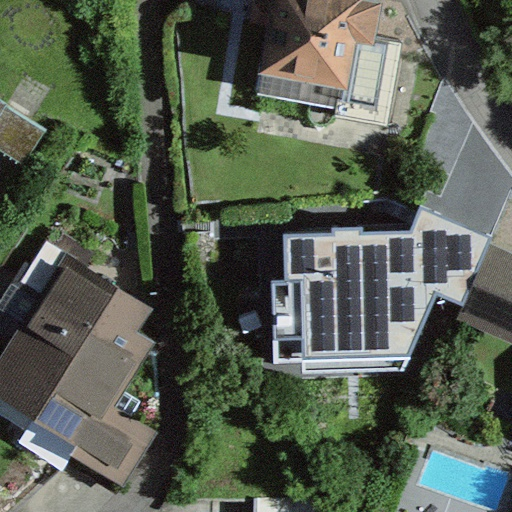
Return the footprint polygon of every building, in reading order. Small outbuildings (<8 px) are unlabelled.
[(276,0),(266,61),(262,61),(257,91),(281,90),(285,70),(342,80),(336,114),(388,124),(403,39),(374,34),(379,2),(367,0),(276,0)] [(436,209),(423,238),(427,237),(410,275),(439,287),(438,289),(463,300),(491,235),(436,209)] [(339,349),(413,347),(438,289),(439,287),(410,275),(427,237),(423,238),(364,240),(364,223),(333,224),(333,229),(285,231),(287,307),(272,308),(274,359),(339,357),(339,349)] [(75,255),(48,238),(31,264),(28,261),(17,278),(15,276),(0,300),(0,407),(28,426),(38,411),(80,439),(72,451),(111,476),(153,411),(116,387),(134,358),(129,355),(142,335),(130,327),(145,305),(73,258),(75,255)] [(511,262),(490,252),(464,306),(511,328),(511,262)] [(251,511),(321,511),(322,497),(252,497),(251,511)]
